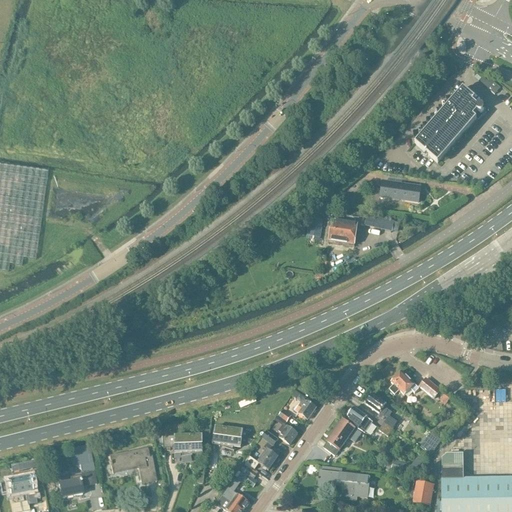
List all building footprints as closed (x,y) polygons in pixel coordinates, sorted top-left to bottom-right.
[(495,84),(489,91),(495,97),(501,90),(495,84)] [(483,111),(482,108),(481,106),(480,106),(478,106),(476,107),(472,103),(475,100),(463,89),(415,144),(438,164),(476,120),(473,118),(478,113),(479,113),(481,113),(483,111)] [(0,165),(0,271),(7,273),(8,265),(21,267),(22,259),(35,260),(47,173),(0,165)] [(380,198),(418,204),(420,188),(382,183),(380,198)] [(341,194),(340,203),(352,204),(353,196),(341,194)] [(366,217),(364,227),(392,233),(394,223),(366,217)] [(322,221),(309,220),(307,236),(320,238),(322,221)] [(357,225),(334,222),(332,232),(330,232),(328,243),(354,247),(357,225)] [(418,391),(401,374),(391,384),(394,387),(389,392),(394,397),(399,392),(403,397),(409,391),(414,395),(418,391)] [(439,393),(425,382),(419,389),(433,400),(439,393)] [(384,407),(385,405),(373,396),(365,406),(378,415),(383,418),(387,420),(378,433),(388,439),(398,424),(389,418),(392,414),(388,411),(388,410),(384,407)] [(316,410),(303,401),(299,406),(302,408),(298,415),(307,422),(316,410)] [(366,419),(366,418),(354,409),(347,418),(351,420),(347,425),(355,430),(355,429),(362,434),(364,435),(372,424),(366,419)] [(283,411),(279,417),(285,422),(286,423),(291,417),(283,411)] [(285,422),(279,417),(275,422),(282,426),(285,422)] [(360,435),(342,422),(326,444),(328,445),(324,451),(334,458),(347,439),(354,444),(360,435)] [(287,428),(283,426),(278,432),(282,435),(279,439),(289,446),(297,435),(287,428)] [(240,449),(240,444),(245,445),(247,432),(214,428),(211,446),(212,446),(212,445),(223,447),(222,449),(222,450),(231,452),(232,448),(240,449)] [(277,442),(266,434),(262,440),(272,448),(277,442)] [(202,455),(202,436),(162,438),(162,450),(163,450),(174,450),(174,455),(181,455),(182,459),(191,457),(191,456),(191,454),(201,454),(202,455)] [(279,454),(267,445),(263,449),(267,452),(258,464),(250,458),(245,464),(254,471),(258,465),(268,472),(277,459),(276,458),(279,454)] [(88,448),(69,451),(72,469),(91,465),(88,448)] [(140,485),(155,483),(151,458),(148,458),(146,450),(109,458),(112,475),(138,470),(140,485)] [(511,511),(511,479),(464,480),(463,455),(447,455),(442,463),(442,511),(511,511)] [(27,463),(17,465),(18,472),(28,470),(27,463)] [(244,465),(239,472),(252,482),(257,475),(244,465)] [(319,474),(318,489),(331,490),(331,487),(343,488),(341,502),(357,503),(358,497),(360,498),(360,500),(368,501),(369,487),(368,487),(368,480),(370,480),(360,479),(360,478),(342,476),(342,471),(322,469),(321,474),(319,474)] [(96,485),(93,473),(70,477),(71,483),(58,486),(61,500),(82,495),(81,488),(96,485)] [(6,483),(0,483),(0,488),(1,494),(8,493),(9,497),(26,494),(28,503),(26,504),(27,506),(36,504),(35,501),(39,500),(37,490),(35,479),(29,481),(29,478),(6,483)] [(413,484),(410,502),(427,505),(430,487),(413,484)] [(242,511),(243,511),(249,504),(237,495),(235,499),(225,492),(222,497),(242,511)] [(225,511),(226,511),(225,511),(242,511),(222,497),(215,507),(220,511),(221,510),(224,511),(225,511)]
